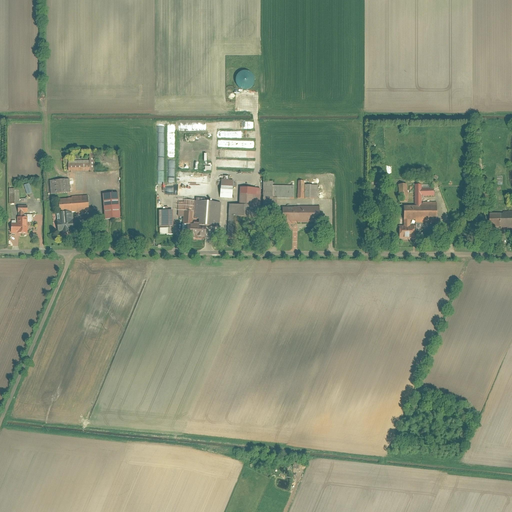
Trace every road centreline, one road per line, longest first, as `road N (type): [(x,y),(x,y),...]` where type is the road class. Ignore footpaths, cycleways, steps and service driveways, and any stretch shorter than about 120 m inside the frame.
road 1 (unclassified): [(64,249),(511,251)]
road 2 (unclassified): [(64,249),(0,410)]
road 3 (track): [(361,250),(357,111)]
